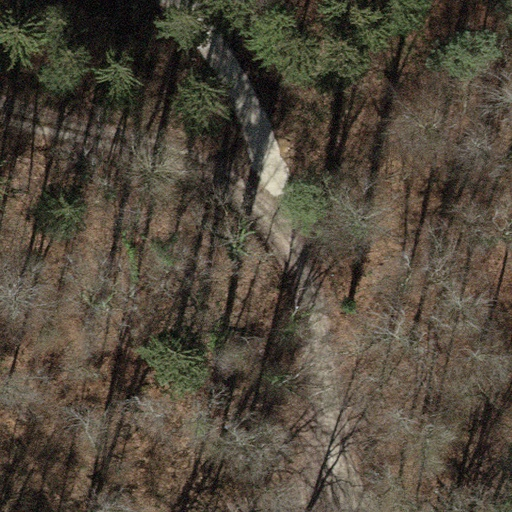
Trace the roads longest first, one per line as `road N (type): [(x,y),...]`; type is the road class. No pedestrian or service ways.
road 1 (track): [(359,511),(338,483),(304,254),(237,186),(0,121)]
road 2 (track): [(304,254),(238,56),(186,0)]
